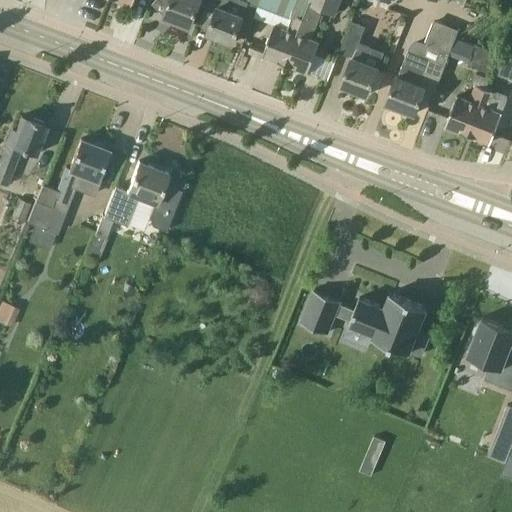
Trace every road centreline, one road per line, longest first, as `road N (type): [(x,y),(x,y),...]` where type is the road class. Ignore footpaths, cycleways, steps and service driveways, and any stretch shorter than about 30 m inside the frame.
road 1 (secondary): [(511,228),(0,21)]
road 2 (track): [(330,185),(198,511)]
